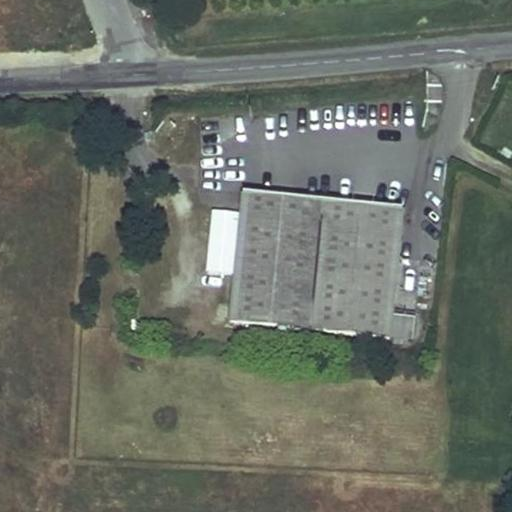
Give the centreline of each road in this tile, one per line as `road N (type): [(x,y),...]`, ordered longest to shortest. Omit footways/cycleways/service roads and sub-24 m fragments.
road 1 (unclassified): [(131,75),(511,45)]
road 2 (unclassified): [(0,81),(131,75)]
